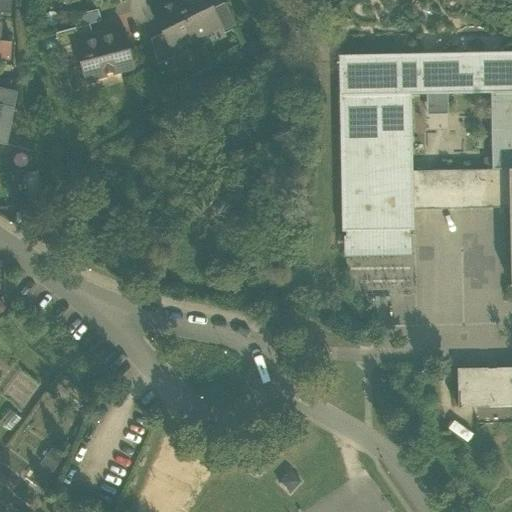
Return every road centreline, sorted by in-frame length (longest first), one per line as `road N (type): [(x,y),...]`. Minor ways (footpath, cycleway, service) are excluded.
road 1 (residential): [(255,350),(511,352)]
road 2 (residential): [(255,350),(265,376),(254,402),(204,413),(129,343),(106,309)]
road 3 (residential): [(106,309),(212,331),(255,350)]
road 4 (residential): [(0,239),(106,309)]
